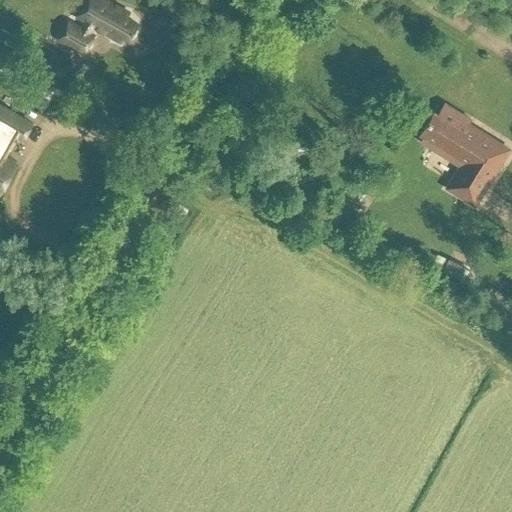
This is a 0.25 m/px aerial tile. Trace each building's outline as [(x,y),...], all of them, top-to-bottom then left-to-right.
[(85,0),(77,16),(85,20),(81,27),(69,20),(59,37),(83,52),(93,34),(89,32),(93,25),(120,41),(123,36),(128,39),(138,24),(126,17),(129,12),(107,0),(85,0)] [(0,33),(12,40),(19,29),(5,20),(0,27),(0,33)] [(0,69),(19,80),(27,67),(0,50),(0,69)] [(0,193),(18,164),(6,157),(20,133),(23,135),(32,120),(0,102),(0,193)] [(434,111),(420,133),(424,135),(421,140),(460,165),(447,187),(475,204),(498,166),(495,165),(505,148),(467,124),(470,119),(444,103),(437,113),(434,111)] [(358,210),(363,196),(347,191),(342,205),(358,210)] [(388,235),(395,215),(386,212),(380,232),(388,235)] [(511,314),(511,294),(449,256),(440,271),(511,314)]
